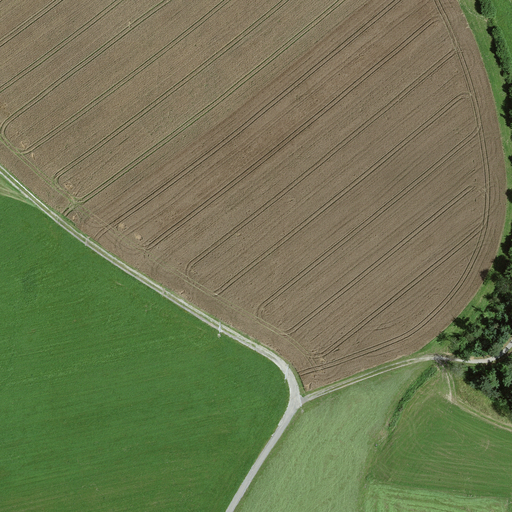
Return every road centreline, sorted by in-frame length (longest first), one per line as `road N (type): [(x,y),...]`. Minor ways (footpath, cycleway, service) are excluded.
road 1 (track): [(0,163),(95,246),(274,355),(293,382),(294,405)]
road 2 (track): [(511,342),(497,357),(394,366),(294,405)]
road 3 (track): [(294,405),(231,511)]
